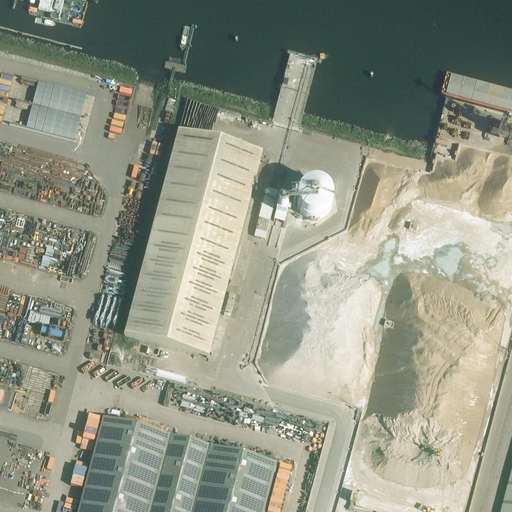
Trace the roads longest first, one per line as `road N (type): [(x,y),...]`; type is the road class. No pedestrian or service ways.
road 1 (unknown): [(319,511),(339,420),(264,386),(240,363),(264,247)]
road 2 (unknown): [(264,247),(286,168),(307,146),(334,149),(351,169),(338,215),(310,235)]
